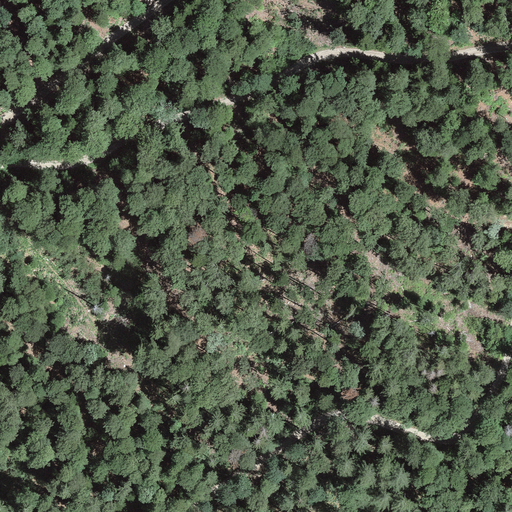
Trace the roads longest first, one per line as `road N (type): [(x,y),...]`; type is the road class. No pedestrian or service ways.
road 1 (track): [(0,162),(108,155),(324,54),(439,58),(511,47)]
road 2 (track): [(511,342),(496,383),(455,433),(425,434),(367,414),(322,418),(190,511)]
road 3 (track): [(0,124),(169,0)]
